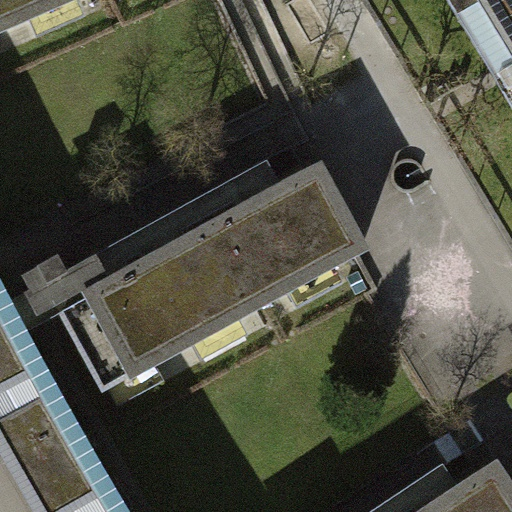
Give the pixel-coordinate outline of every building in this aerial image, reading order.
[(0,0),(0,47),(112,0),(0,0)] [(511,0),(453,0),(511,99),(511,0)] [(65,323),(110,407),(364,271),(319,187),(65,323)] [(106,511),(0,321),(0,460),(28,511),(106,511)] [(456,511),(506,511),(491,489),(456,511)]
